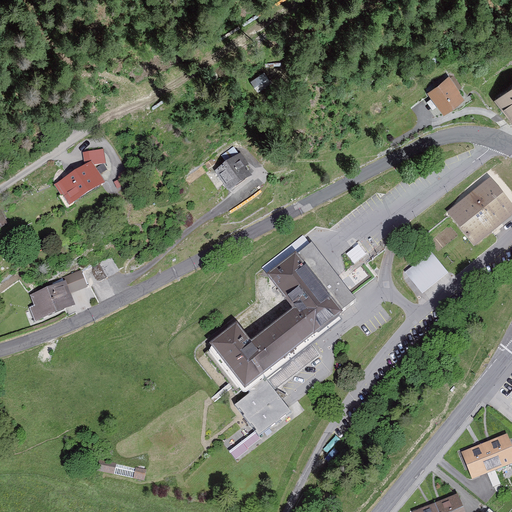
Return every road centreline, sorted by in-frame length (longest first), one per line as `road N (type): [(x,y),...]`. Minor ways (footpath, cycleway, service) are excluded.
road 1 (residential): [(508,143),(462,130),(413,146),(112,304),(0,349)]
road 2 (unclassified): [(511,235),(415,318),(376,364),(284,511)]
road 3 (track): [(85,131),(172,87),(303,0)]
road 4 (secondary): [(379,511),(511,351)]
